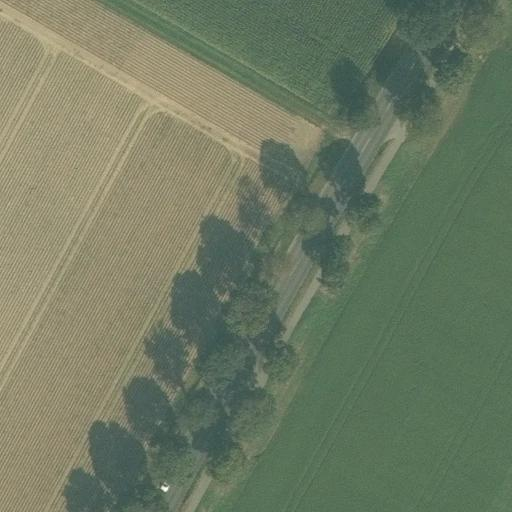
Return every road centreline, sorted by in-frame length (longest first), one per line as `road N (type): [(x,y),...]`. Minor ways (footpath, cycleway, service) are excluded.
road 1 (primary): [(456,0),(162,511)]
road 2 (track): [(363,152),(99,0)]
